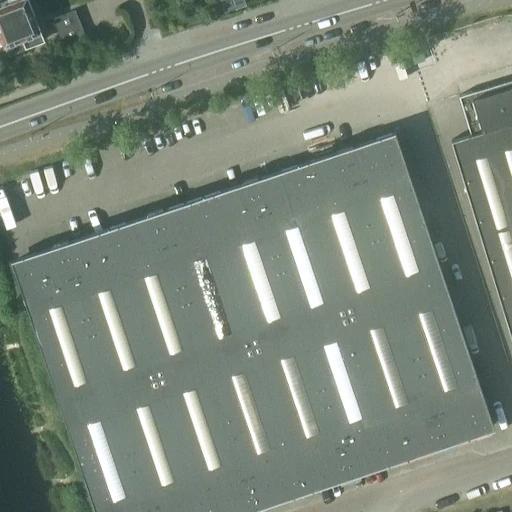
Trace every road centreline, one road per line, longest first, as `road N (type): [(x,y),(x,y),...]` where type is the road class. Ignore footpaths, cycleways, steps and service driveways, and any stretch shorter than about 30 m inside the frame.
road 1 (primary): [(0,128),(390,0)]
road 2 (unclassified): [(370,502),(511,457)]
